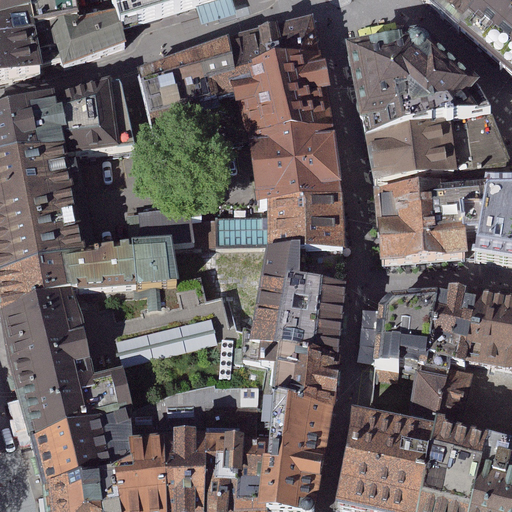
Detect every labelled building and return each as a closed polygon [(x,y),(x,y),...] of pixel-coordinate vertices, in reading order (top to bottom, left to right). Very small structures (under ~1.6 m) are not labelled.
[(78,0),(29,0),(0,7),(0,44),(30,38),(81,22),(78,0)] [(113,0),(117,14),(125,30),(233,0),(113,0)] [(407,0),(444,33),(473,0),(407,0)] [(511,0),(473,0),(444,33),(511,92),(511,0)] [(124,52),(125,30),(117,14),(81,22),(30,38),(40,78),(124,52)] [(308,23),(223,52),(226,84),(316,60),(308,23)] [(408,36),(346,51),(356,132),(362,131),(365,147),(445,128),(490,121),(471,96),(408,36)] [(0,87),(40,78),(30,38),(0,44),(0,87)] [(130,80),(131,84),(140,127),(229,106),(226,84),(223,52),(130,80)] [(316,60),(226,84),(229,106),(230,116),(239,115),(242,145),(331,139),(316,60)] [(62,102),(0,118),(0,167),(54,160),(146,151),(140,127),(131,84),(62,102)] [(365,147),(370,193),(454,184),(511,174),(511,163),(490,121),(445,128),(365,147)] [(265,212),(335,208),(331,139),(242,145),(248,212),(265,212)] [(0,223),(65,208),(54,160),(0,167),(0,223)] [(468,268),(484,189),(371,201),(376,275),(468,268)] [(511,275),(511,193),(484,189),(468,268),(511,275)] [(65,208),(0,223),(0,281),(53,266),(77,259),(65,208)] [(350,277),(335,208),(265,212),(265,231),(205,235),(205,262),(263,260),(263,268),(350,277)] [(163,253),(53,266),(62,304),(171,293),(168,264),(163,253)] [(53,266),(0,281),(0,320),(62,304),(53,266)] [(263,268),(247,354),(334,371),(350,277),(263,268)] [(424,383),(436,300),(366,308),(352,424),(404,434),(414,381),(424,383)] [(460,374),(469,302),(436,300),(424,383),(451,388),(453,374),(460,374)] [(511,377),(511,309),(469,302),(460,374),(475,375),(511,377)] [(62,304),(0,320),(0,351),(17,419),(24,447),(93,427),(125,417),(117,382),(82,389),(62,304)] [(257,377),(263,412),(325,421),(334,371),(247,354),(241,375),(257,377)] [(414,381),(404,434),(427,439),(463,446),(475,375),(460,374),(453,374),(451,388),(424,383),(414,381)] [(257,450),(248,511),(312,511),(325,421),(263,412),(257,450)] [(352,424),(345,423),(330,511),(412,511),(427,439),(404,434),(352,424)] [(93,427),(24,447),(39,495),(40,496),(99,480),(108,477),(93,427)] [(463,446),(427,439),(412,511),(463,511),(478,449),(463,446)] [(162,511),(159,444),(120,453),(123,476),(108,477),(99,480),(106,511),(162,511)] [(159,444),(162,511),(195,511),(193,471),(186,468),(187,445),(159,444)] [(228,511),(235,450),(187,445),(186,468),(193,471),(195,511),(228,511)] [(511,511),(511,457),(478,449),(463,511),(511,511)] [(248,511),(257,450),(235,450),(228,511),(248,511)] [(106,511),(99,480),(40,496),(41,511),(106,511)]
